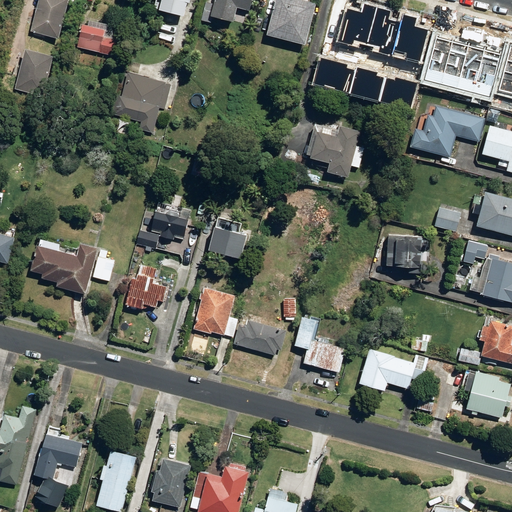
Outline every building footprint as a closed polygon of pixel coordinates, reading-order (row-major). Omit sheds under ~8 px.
[(16,0),(0,0),(0,37),(7,39),(16,0)] [(60,38),(69,0),(39,0),(31,30),(60,38)] [(163,0),(161,8),(185,15),(189,0),(163,0)] [(202,19),(211,22),(213,15),(234,21),(238,7),(250,10),(252,0),(216,0),(216,4),(207,2),(202,19)] [(278,0),(269,33),(305,44),(317,2),(307,0),(278,0)] [(345,8),(336,42),(365,49),(376,7),(365,4),(362,13),(345,8)] [(390,10),(376,7),(365,49),(391,56),(400,22),(388,19),(390,10)] [(400,22),(391,56),(419,63),(428,30),(414,27),(417,18),(402,14),(400,22)] [(77,46),(115,55),(119,39),(105,35),(106,29),(83,23),(77,46)] [(452,41),(436,37),(425,79),(441,84),(452,41)] [(468,45),(452,41),(441,84),(457,88),(468,45)] [(511,43),(510,43),(498,90),(511,93),(511,43)] [(468,45),(457,88),(474,92),(485,49),(468,45)] [(16,88),(44,95),(54,55),(26,47),(16,88)] [(501,54),(485,49),(474,92),(474,93),(490,97),(501,54)] [(347,65),(321,58),(314,84),(349,93),(355,71),(346,68),(347,65)] [(355,71),(349,93),(378,101),(385,77),(377,75),(378,72),(356,66),(356,67),(355,71)] [(133,125),(154,131),(168,81),(129,71),(122,95),(119,94),(114,113),(135,119),(133,125)] [(385,77),(378,101),(410,109),(417,82),(395,77),(395,80),(385,77)] [(413,146),(451,155),(456,135),(480,141),(485,118),(438,106),(435,116),(430,114),(425,131),(417,129),(413,146)] [(508,170),(511,171),(511,129),(492,124),(484,153),(501,157),(498,165),(508,167),(508,170)] [(329,170),(349,175),(361,130),(341,125),(339,135),(320,130),(313,156),(331,161),(329,170)] [(196,158),(192,174),(213,180),(217,163),(196,158)] [(344,189),(347,175),(330,171),(327,185),(344,189)] [(479,225),(511,234),(511,197),(487,191),(479,225)] [(436,225),(457,231),(462,213),(441,207),(436,225)] [(161,235),(174,239),(175,236),(185,238),(190,218),(158,211),(153,230),(161,232),(161,235)] [(210,250),(242,258),(249,233),(217,225),(210,250)] [(137,244),(157,249),(160,234),(141,229),(137,244)] [(0,260),(8,262),(15,237),(0,233),(0,260)] [(411,265),(411,272),(427,273),(429,235),(390,233),(389,265),(411,265)] [(57,286),(87,293),(98,248),(81,244),(79,255),(58,250),(60,243),(42,239),(40,245),(38,244),(31,270),(43,273),(42,277),(58,282),(57,286)] [(465,261),(474,263),(476,256),(485,259),(489,245),(470,240),(465,261)] [(484,294),(511,301),(511,261),(500,258),(501,256),(491,253),(490,258),(494,260),(484,294)] [(110,281),(115,261),(99,257),(94,276),(110,281)] [(127,304),(144,308),(145,304),(157,307),(159,300),(164,301),(168,286),(155,283),(156,277),(155,277),(157,268),(141,265),(138,279),(133,278),(127,304)] [(212,331),(225,335),(236,295),(206,287),(194,328),(212,333),(212,331)] [(287,317),(296,317),(297,297),(287,297),(287,317)] [(304,362),(340,372),(347,347),(329,343),(330,339),(321,337),(320,340),(313,339),(318,320),(304,316),(297,344),(308,347),(304,362)] [(235,343),(276,355),(278,348),(282,350),(288,329),(250,319),(248,325),(241,323),(235,343)] [(483,355),(511,362),(511,343),(511,344),(511,343),(511,324),(493,319),(491,326),(486,324),(482,338),(487,340),(483,355)] [(427,351),(429,341),(414,339),(412,349),(427,351)] [(460,360),(480,365),(483,352),(463,348),(460,360)] [(361,383),(386,390),(389,382),(410,388),(413,379),(422,382),(429,358),(417,354),(415,362),(371,349),(361,383)] [(479,370),(468,408),(474,410),(473,412),(477,414),(478,411),(503,418),(507,406),(510,406),(511,400),(511,396),(510,395),(511,386),(511,382),(500,380),(501,377),(479,370)] [(417,408),(433,412),(435,402),(420,399),(417,408)] [(0,480),(17,484),(37,409),(23,406),(20,417),(7,414),(2,432),(0,431),(0,478),(1,479),(0,480)] [(37,496),(59,506),(69,485),(54,477),(59,462),(76,467),(83,443),(49,433),(37,474),(46,477),(37,496)] [(98,505),(122,511),(138,456),(113,450),(98,505)] [(154,500),(181,507),(192,465),(165,458),(162,470),(159,470),(153,491),(156,492),(154,500)] [(199,511),(239,511),(250,472),(227,466),(224,477),(200,471),(191,507),(200,509),(199,511)] [(306,511),(308,504),(284,498),(285,491),(272,487),(266,509),(257,507),(255,511),(306,511)]
